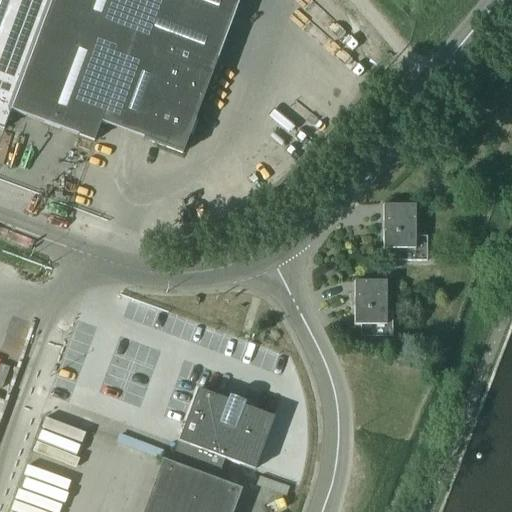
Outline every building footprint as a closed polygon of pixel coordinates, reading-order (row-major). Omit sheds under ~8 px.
[(21,81),(51,0),(0,0),(0,129),(3,131),(10,112),(21,81)] [(10,112),(92,142),(99,123),(182,154),(238,0),(51,0),(21,81),(10,112)] [(415,238),(414,206),(383,206),(383,250),(393,250),(393,262),(426,262),(426,238),(415,238)] [(385,282),(353,282),(354,326),(360,326),(371,326),(372,326),(386,326),(386,324),(385,282)] [(273,418),(243,407),(244,406),(227,400),(227,401),(197,390),(169,464),(164,461),(144,511),(230,511),(239,489),(216,481),(224,460),(254,471),(273,418)]
